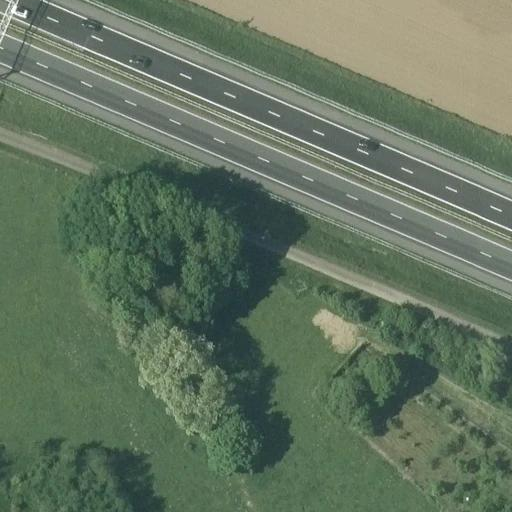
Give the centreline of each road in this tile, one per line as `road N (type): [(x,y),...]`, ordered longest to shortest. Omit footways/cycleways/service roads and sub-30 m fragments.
road 1 (motorway): [(0,50),(511,269)]
road 2 (unclassified): [(511,347),(0,133)]
road 3 (motorway): [(511,213),(11,0)]
